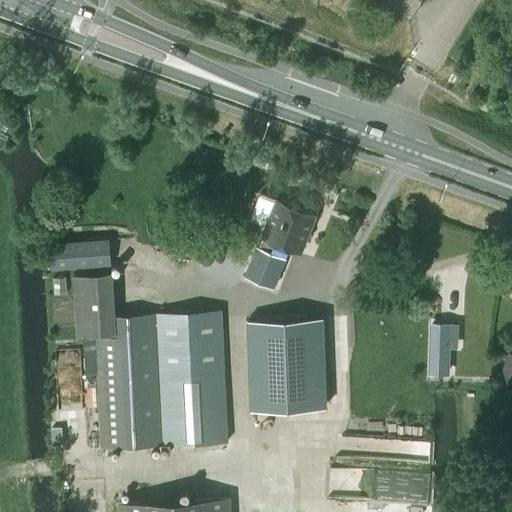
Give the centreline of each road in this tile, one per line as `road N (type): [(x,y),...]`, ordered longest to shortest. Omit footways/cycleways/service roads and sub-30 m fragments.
road 1 (primary): [(37,9),(511,186)]
road 2 (track): [(243,511),(242,490),(335,416),(344,379),(346,261),(396,167)]
